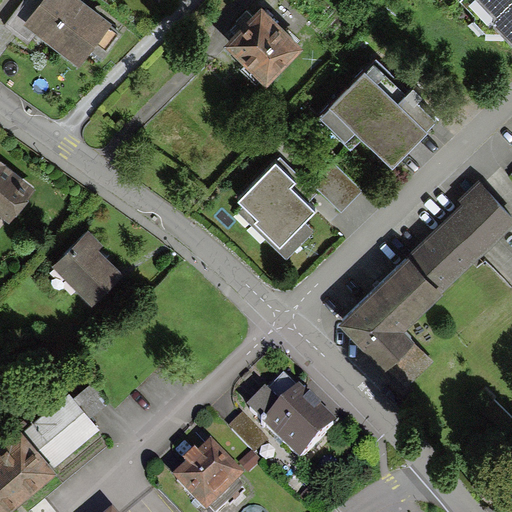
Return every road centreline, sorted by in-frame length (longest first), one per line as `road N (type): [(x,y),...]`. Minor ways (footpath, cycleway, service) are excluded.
road 1 (residential): [(284,321),(170,218),(0,97)]
road 2 (residential): [(284,321),(511,98)]
road 3 (residential): [(61,511),(284,321)]
road 4 (residential): [(471,511),(284,321)]
